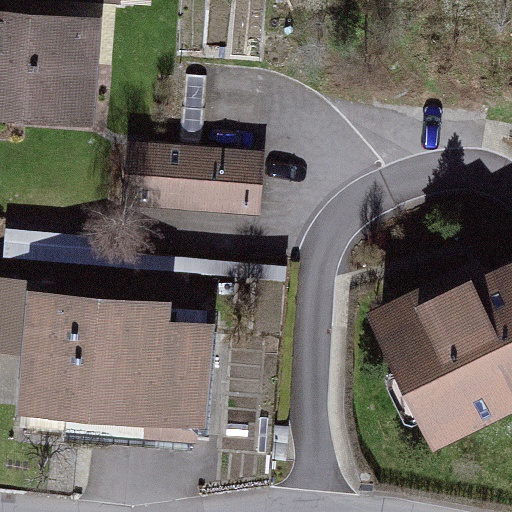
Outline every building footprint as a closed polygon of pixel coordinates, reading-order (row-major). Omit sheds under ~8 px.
[(0,0),(0,118),(116,127),(124,0),(0,0)] [(268,150),(125,141),(120,207),(264,217),(268,150)] [(460,262),(410,284),(418,302),(468,280),(460,262)] [(511,265),(373,321),(438,448),(511,414),(511,265)] [(212,292),(29,283),(21,431),(204,441),(212,292)]
